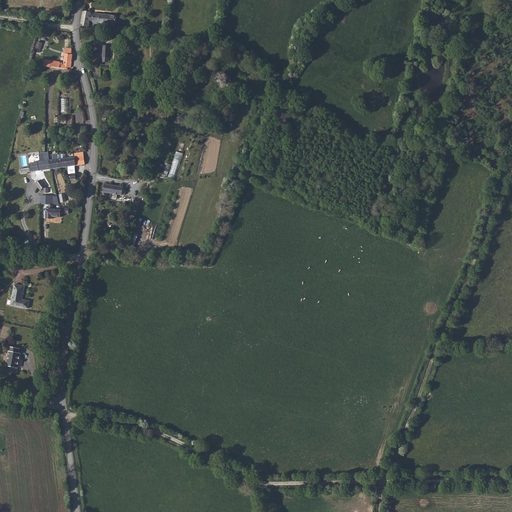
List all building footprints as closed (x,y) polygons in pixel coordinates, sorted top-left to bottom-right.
[(93,12),(83,10),(81,25),(89,27),(90,22),(93,12)] [(99,13),(93,12),(90,22),(98,23),(99,13)] [(122,24),(123,17),(99,13),(98,23),(116,25),(116,23),(122,24)] [(123,34),(124,27),(116,26),(114,34),(123,34)] [(63,67),(71,68),(72,55),(65,54),(63,67)] [(39,153),(40,161),(49,159),(48,151),(39,153)] [(176,178),(183,153),(176,151),(169,176),(176,178)] [(74,157),(66,158),(67,167),(68,167),(68,174),(70,174),(70,180),(75,180),(75,174),(74,166),(85,164),(83,157),(74,158),(74,157)] [(60,168),(58,159),(58,158),(49,159),(51,169),(60,168)] [(60,168),(67,167),(66,158),(58,159),(60,168)] [(29,164),(30,173),(51,169),(49,159),(40,161),(37,162),(29,164)] [(40,177),(35,183),(42,188),(46,183),(40,177)] [(125,196),(126,187),(105,183),(104,192),(125,196)] [(135,245),(138,227),(132,226),(129,244),(135,245)] [(24,286),(14,285),(10,306),(28,309),(29,301),(22,300),(24,286)] [(20,348),(10,347),(7,366),(9,366),(9,370),(9,371),(16,372),(18,371),(21,353),(20,353),(20,348)]
